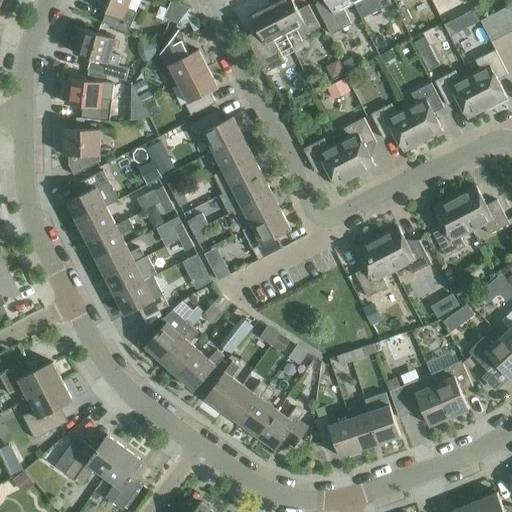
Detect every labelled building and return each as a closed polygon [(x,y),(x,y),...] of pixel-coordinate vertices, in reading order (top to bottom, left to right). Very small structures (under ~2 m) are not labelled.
[(92,0),(91,4),(107,11),(102,22),(128,33),(137,12),(128,8),(131,0),(92,0)] [(292,0),(279,0),(270,5),(286,35),(297,29),(301,37),(320,27),(309,5),(298,10),(292,0)] [(354,4),(351,0),(325,0),(316,5),(332,35),(352,25),(344,9),(354,4)] [(351,0),(354,4),(361,0),(363,0),(371,15),(392,4),(389,0),(351,0)] [(511,4),(502,10),(511,28),(511,4)] [(286,35),(270,5),(250,15),(258,31),(246,37),(260,63),(265,74),(286,63),(274,41),(286,35)] [(511,28),(502,10),(491,16),(502,37),(511,31),(511,28)] [(502,37),(491,16),(481,21),(492,42),(502,37)] [(75,27),(70,46),(76,48),(74,53),(91,58),(88,70),(115,78),(126,81),(129,69),(118,66),(121,56),(111,53),(116,39),(82,28),(82,29),(75,27)] [(179,30),(160,56),(175,86),(180,84),(209,69),(199,50),(191,54),(186,43),(179,30)] [(481,70),(471,75),(488,109),(507,98),(498,80),(509,75),(496,50),(476,60),(481,70)] [(209,69),(180,84),(189,103),(186,105),(191,116),(216,103),(211,92),(219,88),(209,69)] [(488,109),(471,75),(461,80),(456,71),(435,81),(448,106),(459,101),(468,119),(488,109)] [(82,118),(110,121),(114,84),(69,78),(66,104),(83,106),(82,118)] [(328,87),(334,99),(351,91),(345,79),(328,87)] [(417,103),(407,108),(424,142),(443,131),(434,113),(445,108),(432,83),(412,93),(417,103)] [(424,142),(407,108),(397,113),(392,104),(371,114),(384,139),(395,134),(404,152),(424,142)] [(204,132),(214,151),(243,136),(233,117),(220,124),(215,113),(190,126),(196,137),(204,132)] [(349,138),(339,143),(355,177),(376,166),(367,148),(377,143),(364,118),(344,128),(349,138)] [(65,155),(80,155),(80,160),(68,166),(74,176),(100,163),(100,129),(65,130),(65,155)] [(214,151),(224,170),(253,155),(243,136),(214,151)] [(355,177),(339,143),(329,148),(324,139),(304,149),(316,174),(327,168),(336,187),(355,177)] [(214,175),(224,194),(262,174),(253,155),(224,170),(214,175)] [(148,163),(151,181),(163,178),(160,161),(148,163)] [(68,202),(77,222),(106,207),(119,200),(103,170),(75,185),(80,196),(68,202)] [(229,214),(234,212),(272,192),(262,174),(224,194),(220,195),(229,214)] [(168,184),(174,195),(182,191),(176,180),(168,184)] [(477,186),(455,197),(473,231),(485,225),(490,235),(510,224),(497,200),(487,205),(477,186)] [(155,191),(161,202),(169,198),(163,187),(155,191)] [(182,191),(174,195),(180,207),(188,203),(182,191)] [(244,231),(252,226),(282,211),(272,192),(234,212),(244,231)] [(473,231),(455,197),(434,208),(444,227),(433,233),(446,257),(466,247),(461,237),(473,231)] [(169,198),(161,202),(156,205),(160,214),(164,215),(167,214),(175,209),(169,198)] [(77,222),(87,240),(116,225),(106,207),(77,222)] [(282,211),(252,226),(262,245),(253,249),(259,260),(284,248),(278,237),(291,230),(282,211)] [(188,222),(194,233),(201,229),(209,225),(203,214),(188,222)] [(87,240),(96,258),(126,244),(121,235),(134,228),(129,219),(116,225),(87,240)] [(174,228),(180,240),(188,236),(182,224),(174,228)] [(399,227),(377,238),(395,271),(407,265),(412,274),(431,264),(419,240),(409,246),(399,227)] [(201,229),(194,233),(199,244),(207,240),(201,229)] [(188,236),(180,240),(186,251),(194,247),(188,236)] [(395,271),(377,238),(356,249),(366,268),(355,273),(368,298),(388,287),(383,277),(395,271)] [(96,258),(106,278),(135,263),(135,262),(145,257),(140,247),(130,252),(126,244),(96,258)] [(222,260),(225,258),(219,246),(207,252),(214,268),(223,263),(222,260)] [(106,278),(116,296),(145,281),(145,282),(154,277),(158,275),(148,256),(145,257),(135,262),(135,263),(106,278)] [(202,268),(196,256),(183,263),(189,275),(202,268)] [(7,272),(0,275),(0,316),(5,313),(0,302),(18,293),(7,272)] [(145,281),(116,296),(126,315),(139,309),(144,319),(169,307),(154,277),(145,282),(145,281)] [(511,277),(501,287),(511,298),(511,296),(511,277)] [(203,315),(214,324),(232,304),(222,294),(203,315)] [(454,294),(446,299),(452,309),(460,305),(454,294)] [(363,309),(372,326),(383,320),(374,303),(363,309)] [(167,322),(145,347),(162,361),(193,327),(203,315),(196,309),(185,320),(185,321),(173,310),(164,319),(167,322)] [(511,311),(501,321),(509,330),(502,337),(511,348),(511,311)] [(451,316),(443,321),(451,332),(459,326),(451,316)] [(230,335),(220,348),(230,356),(241,344),(254,327),(244,319),(230,335)] [(162,361),(178,376),(200,351),(190,343),(199,333),(193,327),(162,361)] [(260,338),(271,345),(279,334),(267,327),(260,338)] [(290,341),(279,334),(271,345),(283,353),(290,341)] [(511,376),(511,348),(502,337),(494,344),(486,336),(469,352),(488,372),(497,364),(510,378),(511,376)] [(307,365),(316,353),(302,342),(293,355),(307,365)] [(362,348),(350,352),(353,361),(364,357),(362,348)] [(200,351),(178,376),(194,391),(225,357),(217,350),(209,359),(200,351)] [(353,361),(350,352),(338,356),(341,365),(353,361)] [(441,369),(431,374),(450,417),(470,409),(462,391),(473,386),(463,364),(461,360),(441,369)] [(24,388),(29,399),(63,382),(53,362),(35,371),(29,361),(0,376),(10,395),(24,388)] [(206,399),(224,412),(243,385),(232,377),(240,367),(232,362),(206,399)] [(397,378),(386,382),(390,391),(400,418),(422,408),(430,426),(450,417),(431,374),(421,378),(401,387),(397,378)] [(63,382),(29,399),(35,410),(23,416),(35,439),(62,425),(55,411),(73,401),(63,382)] [(224,412),(241,424),(268,387),(261,382),(253,392),(243,385),(224,412)] [(241,424),(259,437),(278,410),(268,403),(275,392),(268,387),(241,424)] [(365,400),(369,412),(370,412),(381,443),(401,436),(386,393),(365,400)] [(78,425),(94,416),(89,407),(73,416),(78,425)] [(278,410),(259,437),(277,450),(284,439),(295,447),(309,427),(298,420),(303,413),(296,407),(288,418),(278,410)] [(361,450),(350,419),(330,426),(323,407),(316,409),(319,420),(315,421),(324,447),(336,444),(340,457),(361,450)] [(369,412),(350,419),(361,450),(381,443),(370,412),(369,412)] [(95,469),(105,477),(125,448),(107,435),(96,451),(87,444),(66,474),(83,486),(95,469)] [(73,443),(66,452),(76,459),(83,450),(73,443)] [(11,446),(0,450),(0,454),(11,477),(23,471),(11,446)] [(125,448),(105,477),(116,484),(106,498),(123,510),(142,484),(132,477),(144,461),(125,448)] [(498,493),(476,502),(479,511),(511,511),(511,508),(505,511),(498,493)] [(215,511),(201,502),(194,511),(180,511),(179,511),(215,511)] [(453,511),(479,511),(476,502),(453,511)]
